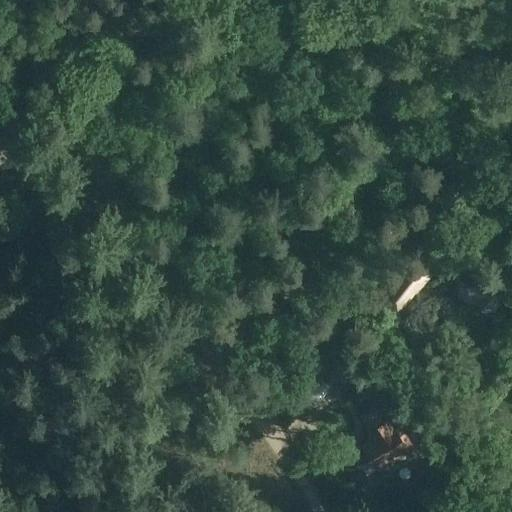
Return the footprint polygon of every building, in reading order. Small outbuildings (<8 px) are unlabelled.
[(410,254),(379,295),(398,309),(414,288),(417,289),(431,270),(410,254)] [(476,265),(455,267),(455,268),(455,271),(458,297),(472,297),(492,311),(493,311),(508,289),(508,288),(476,265)] [(343,390),(365,359),(342,343),(320,374),(343,390)] [(377,402),(359,415),(370,430),(367,432),(373,440),(366,445),(384,472),(400,461),(396,455),(407,447),(406,446),(411,443),(405,434),(402,436),(397,429),(389,417),(388,418),(379,406),(377,402)] [(441,445),(433,449),(434,457),(441,461),(448,457),(448,449),(441,445)]
